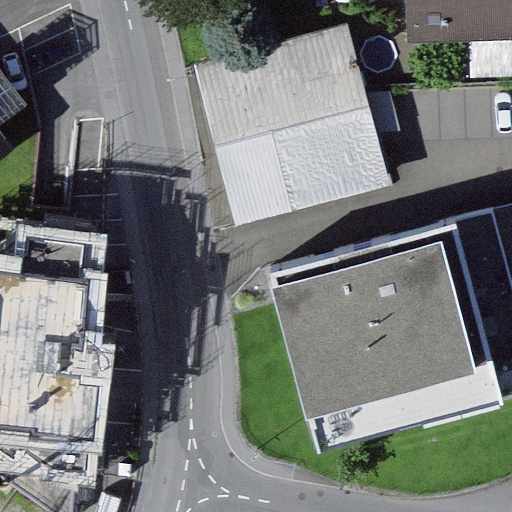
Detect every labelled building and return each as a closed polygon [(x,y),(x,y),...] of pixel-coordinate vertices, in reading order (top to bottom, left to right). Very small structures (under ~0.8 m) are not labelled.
[(511,0),(416,0),(419,35),(511,28),(511,0)] [(350,11),(199,51),(240,210),(391,170),(350,11)] [(0,166),(34,139),(0,97),(0,166)] [(460,216),(275,266),(324,447),(510,397),(460,216)] [(0,441),(91,450),(108,266),(0,256),(0,441)]
